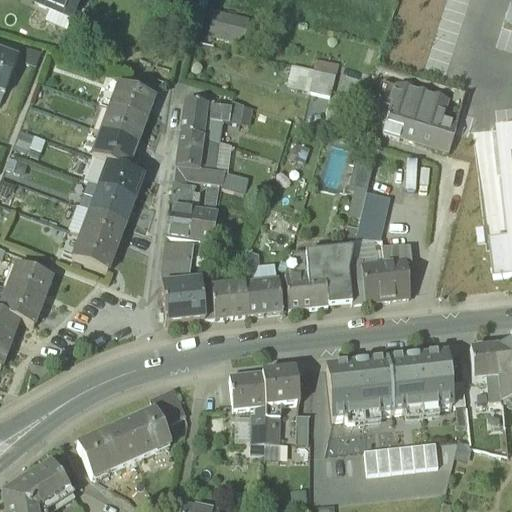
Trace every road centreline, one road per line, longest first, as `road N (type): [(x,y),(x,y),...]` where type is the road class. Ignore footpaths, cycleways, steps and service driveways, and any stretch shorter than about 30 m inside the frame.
road 1 (tertiary): [(511,319),(152,365)]
road 2 (residential): [(152,365),(149,309),(168,141)]
road 3 (tertiary): [(152,365),(45,418),(0,451)]
